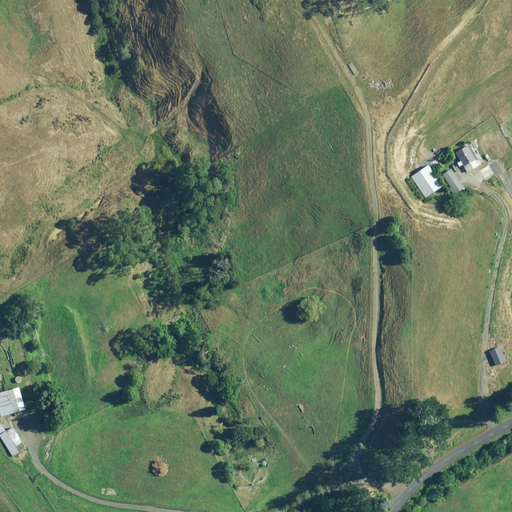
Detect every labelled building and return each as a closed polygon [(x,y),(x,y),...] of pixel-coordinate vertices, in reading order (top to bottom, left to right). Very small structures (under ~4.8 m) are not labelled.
[(481,164),(470,144),(456,152),(461,160),(458,162),(460,166),(463,164),(468,172),(481,164)] [(443,186),(429,165),(412,176),(426,197),(443,186)] [(464,187),(451,168),(443,174),(452,188),(451,189),(455,194),(464,187)] [(26,381),(30,393),(35,391),(32,380),(26,381)] [(26,409),(19,387),(0,392),(0,411),(1,416),(26,409)] [(26,449),(27,449),(13,427),(7,431),(2,424),(0,425),(0,434),(14,456),(17,455),(20,461),(29,455),(26,449)]
